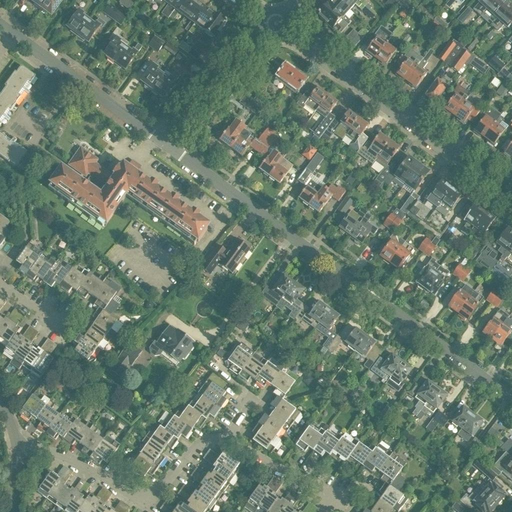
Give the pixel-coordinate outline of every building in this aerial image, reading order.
[(31,0),(30,1),(35,4),(33,6),(40,10),(47,0),(31,0)] [(62,0),(47,0),(40,10),(46,15),(47,13),(51,16),(63,0),(62,0)] [(169,5),(161,15),(168,19),(169,18),(175,10),(182,0),(167,0),(165,2),(169,5)] [(182,0),(175,10),(179,13),(185,17),(197,1),(196,0),(182,0)] [(331,0),(329,3),(326,6),(342,20),(346,24),(348,26),(351,22),(345,17),(350,11),(337,0),(331,0)] [(365,8),(355,0),(337,0),(350,11),(355,5),(362,11),(367,17),(370,13),(365,8)] [(370,13),(371,13),(369,11),(372,8),(368,5),(362,0),(355,0),(365,8),(370,13)] [(392,0),(389,0),(385,5),(391,11),(397,4),(394,2),(392,0)] [(410,15),(415,9),(404,0),(401,0),(398,4),(410,15)] [(451,0),(446,6),(449,9),(456,0),(457,0),(462,4),(465,0),(451,0)] [(482,0),(479,3),(473,10),(477,13),(480,16),(490,5),(491,6),(495,2),(494,0),(493,0),(482,0)] [(490,5),(480,16),(483,19),(487,22),(494,15),(499,9),(505,3),(502,0),(493,0),(494,0),(495,2),(491,6),(490,5)] [(191,21),(185,30),(189,33),(195,24),(206,10),(202,7),(203,6),(203,5),(197,1),(185,17),(191,21)] [(494,15),(487,22),(491,26),(495,29),(505,18),(504,17),(508,13),(509,14),(511,10),(511,8),(509,6),(505,3),(499,9),(494,15)] [(121,11),(110,4),(103,13),(116,23),(124,12),(121,10),(121,11)] [(338,34),(339,32),(341,34),(348,26),(346,24),(342,20),(326,6),(318,15),(338,34)] [(424,17),(428,13),(420,6),(416,10),(424,17)] [(469,8),(457,20),(463,25),(472,15),(471,14),(473,12),(469,8)] [(195,24),(189,33),(194,36),(197,32),(202,36),(205,32),(217,15),(211,11),(210,12),(206,10),(195,24)] [(505,18),(495,29),(498,32),(504,25),(508,28),(511,23),(511,10),(509,14),(508,13),(504,17),(505,18)] [(77,37),(87,23),(90,20),(79,12),(67,28),(71,31),(70,33),(77,37)] [(124,12),(116,23),(120,26),(127,17),(125,16),(126,14),(124,12)] [(428,13),(424,17),(430,23),(434,18),(428,13)] [(202,36),(199,40),(205,45),(206,45),(206,46),(207,46),(207,45),(208,45),(209,45),(210,42),(212,43),(227,23),(217,15),(205,32),(202,36)] [(447,25),(438,17),(434,21),(444,29),(447,25)] [(87,23),(77,37),(83,42),(84,40),(88,43),(100,27),(102,29),(105,24),(99,20),(94,27),(87,23)] [(385,68),(396,53),(390,48),(395,41),(398,41),(406,30),(400,26),(392,35),(393,36),(377,59),(380,62),(379,63),(385,68)] [(377,59),(393,36),(392,35),(381,27),(374,37),(377,39),(366,54),(371,58),(373,56),(377,59)] [(444,32),(438,27),(433,33),(439,38),(444,32)] [(114,64),(125,50),(127,47),(129,44),(119,37),(122,32),(117,29),(108,41),(113,44),(104,55),(109,58),(108,60),(114,64)] [(353,31),(362,39),(368,33),(364,29),(358,35),(353,31)] [(355,46),(362,39),(353,31),(346,39),(351,43),(355,46)] [(407,35),(400,46),(406,50),(413,39),(407,35)] [(154,40),(149,47),(153,50),(160,41),(157,39),(155,38),(154,40)] [(473,38),(465,48),(470,52),(478,43),(473,38)] [(160,41),(153,50),(158,53),(164,44),(162,43),(164,41),(161,40),(160,41)] [(183,50),(187,45),(182,42),(179,47),(183,50)] [(450,42),(438,59),(444,63),(456,46),(450,42)] [(456,46),(444,63),(458,73),(464,65),(467,68),(471,62),(474,58),(475,56),(470,52),(459,44),(458,44),(456,46)] [(125,50),(114,64),(120,69),(121,68),(125,71),(142,48),(138,45),(133,52),(127,47),(125,50)] [(193,49),(189,54),(198,60),(202,55),(200,55),(202,52),(198,49),(196,51),(193,49)] [(423,59),(410,49),(404,57),(402,56),(396,64),(402,68),(396,76),(402,80),(403,78),(407,81),(424,59),(423,59)] [(416,90),(427,75),(421,70),(426,63),(434,52),(430,50),(423,59),(424,59),(407,81),(411,84),(410,86),(416,90)] [(189,70),(193,65),(186,60),(187,59),(180,53),(176,60),(189,70)] [(495,57),(488,65),(499,74),(503,69),(505,66),(495,57)] [(474,58),(471,62),(478,68),(482,63),(474,58)] [(162,77),(166,72),(155,64),(141,82),(146,85),(145,87),(151,91),(162,77)] [(285,87),(295,73),(286,66),(276,80),(285,87)] [(10,80),(23,90),(28,83),(30,85),(36,78),(21,67),(17,74),(15,73),(10,80)] [(499,74),(497,75),(499,78),(500,77),(505,81),(510,75),(505,71),(503,69),(499,74)] [(162,77),(151,91),(157,96),(158,95),(162,98),(174,82),(175,83),(180,76),(175,72),(172,77),(166,72),(162,77)] [(296,94),(306,81),(295,73),(285,87),(291,91),(296,94)] [(18,96),(23,90),(10,80),(5,87),(6,88),(1,95),(16,105),(21,98),(18,96)] [(447,84),(441,80),(439,84),(437,82),(426,97),(435,104),(446,89),(445,88),(447,84)] [(511,88),(504,83),(496,94),(503,99),(511,88)] [(452,113),(455,116),(470,96),(471,95),(458,85),(451,94),(455,97),(444,111),(450,115),(452,113)] [(297,105),(303,110),(303,109),(305,107),(314,114),(316,112),(327,96),(317,89),(311,97),(308,95),(306,93),(297,105)] [(0,114),(3,117),(8,111),(11,112),(16,105),(1,95),(0,96),(0,114)] [(325,119),(313,135),(314,136),(319,140),(321,137),(322,136),(328,129),(333,121),(334,121),(334,120),(335,118),(330,114),(337,104),(327,96),(316,112),(325,119)] [(470,96),(455,116),(459,118),(457,120),(464,125),(467,120),(472,124),(485,106),(474,98),(470,96)] [(247,109),(255,115),(260,108),(256,105),(252,102),(244,97),(239,104),(247,109)] [(256,105),(260,108),(261,108),(266,112),(270,107),(256,97),(252,102),(256,105)] [(485,118),(474,133),(480,137),(482,136),(485,138),(500,117),(501,115),(490,107),(487,111),(483,116),(485,118)] [(338,125),(331,134),(333,136),(342,142),(346,138),(359,120),(349,112),(340,123),(338,125)] [(500,117),(485,138),(488,141),(487,142),(491,145),(494,147),(505,132),(504,131),(498,127),(502,122),(504,120),(508,114),(504,112),(501,115),(500,117)] [(359,120),(346,138),(351,142),(349,145),(349,148),(350,149),(352,151),(357,154),(362,148),(366,142),(368,139),(363,135),(369,127),(359,120)] [(230,149),(246,129),(236,121),(229,130),(228,130),(219,141),(230,149)] [(328,129),(322,136),(329,141),(333,136),(331,134),(338,125),(333,121),(328,129)] [(258,153),(271,135),(274,132),(268,128),(258,141),(255,139),(252,143),(249,140),(251,136),(245,131),(246,129),(230,149),(242,158),(249,147),(258,153)] [(53,136),(57,139),(62,133),(58,129),(53,136)] [(0,157),(2,159),(11,146),(5,141),(7,138),(0,133),(0,157)] [(54,145),(58,139),(52,135),(48,141),(54,145)] [(271,135),(258,153),(267,160),(259,170),(269,178),(283,159),(270,150),(271,148),(277,139),(271,135)] [(362,148),(357,154),(373,165),(375,162),(377,160),(378,158),(379,156),(382,153),(390,142),(380,135),(372,145),(368,142),(363,149),(362,148)] [(319,140),(314,136),(308,144),(313,148),(319,140)] [(377,160),(375,162),(384,169),(386,166),(387,166),(389,163),(390,163),(399,149),(390,142),(382,153),(379,156),(378,158),(377,160)] [(302,155),(309,161),(317,151),(309,145),(302,155)] [(11,146),(2,159),(9,164),(10,163),(17,167),(27,153),(19,148),(18,150),(11,146)] [(51,186),(48,189),(55,194),(56,192),(69,201),(67,203),(83,214),(84,212),(96,221),(95,222),(103,228),(105,224),(106,225),(126,198),(133,203),(135,201),(140,205),(139,206),(147,213),(148,211),(161,219),(159,221),(175,232),(176,231),(189,239),(187,241),(194,246),(197,242),(198,243),(210,227),(199,219),(200,217),(194,213),(193,215),(178,204),(179,202),(173,198),(172,200),(157,189),(158,188),(152,183),(151,185),(136,174),(139,170),(131,164),(128,169),(124,165),(120,170),(119,169),(114,176),(116,177),(115,178),(95,164),(98,161),(81,149),(69,166),(86,178),(88,174),(108,188),(102,197),(62,169),(50,185),(51,186)] [(306,170),(297,181),(303,186),(311,174),(312,174),(324,159),(317,154),(306,170)] [(280,185),(290,170),(293,167),(283,159),(269,178),(280,185)] [(405,184),(420,164),(415,161),(414,163),(409,159),(404,166),(399,172),(399,173),(396,177),(390,174),(387,177),(383,183),(389,187),(392,182),(401,189),(403,186),(404,186),(405,184)] [(420,164),(405,184),(415,192),(419,187),(424,180),(423,180),(428,173),(424,170),(425,168),(421,165),(420,164)] [(384,169),(376,180),(382,185),(383,183),(390,173),(392,170),(387,166),(386,166),(384,169)] [(309,207),(317,195),(322,189),(311,180),(306,187),(307,188),(299,199),(309,207)] [(407,216),(422,228),(434,213),(451,189),(442,182),(432,196),(424,206),(423,205),(418,201),(414,206),(407,216)] [(322,189),(309,207),(319,214),(332,198),(338,203),(346,193),(339,188),(337,189),(332,185),(329,189),(325,185),(322,189)] [(434,213),(422,228),(428,232),(439,240),(450,225),(444,220),(449,214),(450,215),(461,200),(460,199),(462,196),(451,189),(434,213)] [(420,198),(413,194),(400,212),(401,212),(406,216),(407,216),(414,206),(418,201),(420,198)] [(345,207),(341,213),(344,215),(352,203),(350,202),(347,200),(346,199),(341,205),(345,207)] [(472,231),(485,213),(475,206),(464,220),(468,223),(466,227),(465,226),(461,232),(467,237),(471,231),(472,231)] [(352,212),(339,229),(340,230),(340,232),(343,235),(346,234),(350,237),(367,214),(362,210),(357,216),(352,212)] [(397,218),(389,229),(394,232),(401,223),(406,216),(401,212),(397,218)] [(485,213),(472,231),(478,235),(480,232),(484,235),(495,221),(485,213)] [(367,214),(350,237),(354,240),(354,243),(358,245),(360,245),(361,245),(370,234),(372,236),(373,237),(375,235),(378,231),(368,223),(372,218),(367,214)] [(397,218),(392,214),(384,225),(389,229),(397,218)] [(0,237),(5,241),(12,232),(7,229),(11,224),(0,216),(0,237)] [(447,230),(439,241),(440,241),(445,245),(453,234),(447,230)] [(482,255),(475,264),(489,275),(493,270),(499,261),(504,254),(508,248),(511,243),(511,233),(508,230),(506,232),(503,237),(497,232),(484,248),(481,253),(480,254),(482,255)] [(390,264),(405,243),(394,235),(388,242),(391,244),(381,257),(390,264)] [(420,249),(419,250),(424,253),(427,248),(431,244),(435,238),(431,235),(427,240),(420,248),(420,249)] [(427,248),(424,253),(428,256),(434,248),(435,247),(436,247),(440,241),(439,241),(435,238),(431,244),(427,248)] [(213,255),(202,269),(210,275),(218,264),(223,268),(232,274),(250,250),(248,249),(247,248),(249,247),(245,244),(244,246),(237,241),(231,248),(230,250),(228,254),(227,253),(219,247),(213,255)] [(399,270),(413,251),(414,250),(405,243),(400,249),(390,264),(399,270)] [(489,275),(504,286),(505,286),(507,283),(508,284),(511,278),(511,243),(508,248),(504,254),(499,261),(493,270),(489,275)] [(18,270),(26,277),(40,258),(42,256),(43,254),(35,248),(30,244),(16,263),(21,266),(18,270)] [(474,248),(466,258),(471,262),(471,263),(472,264),(480,252),(474,248)] [(39,279),(43,282),(56,264),(51,260),(50,262),(42,256),(40,258),(26,277),(36,283),(39,279)] [(56,284),(60,287),(73,269),(60,259),(56,264),(43,282),(53,289),(56,284)] [(422,291),(439,267),(435,264),(436,262),(432,259),(415,282),(419,285),(417,287),(422,291)] [(460,264),(452,275),(457,279),(466,268),(469,263),(465,259),(461,264),(460,264)] [(439,267),(422,291),(427,294),(428,292),(433,296),(449,273),(445,270),(445,271),(439,267)] [(466,268),(457,279),(463,283),(471,272),(466,268)] [(77,293),(90,274),(85,271),(82,275),(73,269),(60,287),(69,294),(73,290),(77,293)] [(199,281),(203,277),(197,271),(193,276),(199,281)] [(93,298),(107,279),(102,276),(98,281),(90,274),(77,293),(86,299),(89,295),(93,298)] [(276,295),(270,304),(276,308),(277,306),(294,284),(289,280),(289,279),(286,277),(285,277),(284,277),(273,292),(276,295)] [(104,312),(110,316),(113,312),(115,312),(120,306),(113,301),(122,289),(109,279),(108,280),(107,279),(93,298),(97,301),(94,305),(99,309),(99,308),(104,312)] [(277,306),(276,308),(280,311),(284,307),(290,312),(295,306),(298,301),(296,300),(303,291),(302,290),(302,289),(299,286),(298,287),(294,284),(277,306)] [(465,285),(449,307),(458,314),(474,292),(465,285)] [(265,287),(259,295),(270,304),(276,295),(273,292),(265,287)] [(459,315),(458,317),(464,322),(466,319),(467,321),(483,298),(474,292),(458,314),(459,315)] [(498,295),(494,292),(493,292),(486,301),(491,304),(498,295)] [(502,299),(498,296),(498,295),(491,304),(496,308),(502,299)] [(290,312),(288,315),(293,319),(294,317),(295,318),(304,306),(298,301),(295,306),(290,312)] [(304,306),(295,318),(300,321),(302,319),(315,329),(329,310),(328,309),(328,308),(325,305),(323,306),(319,303),(312,312),(304,306)] [(117,321),(110,316),(104,312),(99,308),(99,309),(93,318),(97,321),(94,325),(112,338),(116,334),(117,334),(123,326),(117,321)] [(3,317),(0,320),(0,339),(20,312),(15,309),(7,320),(3,317)] [(329,310),(315,329),(327,338),(328,339),(322,347),(328,351),(338,337),(329,331),(334,324),(339,318),(335,314),(335,312),(332,310),(330,311),(329,310)] [(497,313),(483,333),(487,337),(487,338),(489,340),(490,339),(491,340),(506,320),(509,316),(500,310),(498,313),(497,313)] [(20,312),(0,339),(0,343),(8,349),(18,334),(21,330),(16,326),(24,315),(20,312)] [(506,320),(491,340),(493,341),(493,342),(495,344),(496,343),(501,347),(511,331),(511,323),(507,320),(509,317),(509,316),(506,320)] [(112,338),(94,325),(91,329),(86,326),(80,335),(98,348),(98,349),(102,352),(108,343),(109,343),(112,338)] [(177,332),(171,326),(157,344),(155,342),(150,349),(151,354),(156,358),(160,357),(164,352),(179,363),(183,358),(185,359),(194,346),(193,345),(194,343),(178,331),(177,332)] [(8,349),(4,353),(13,359),(34,330),(30,327),(22,337),(18,334),(8,349)] [(355,329),(345,343),(355,351),(365,337),(364,336),(364,334),(361,332),(359,333),(355,329)] [(13,359),(10,364),(19,370),(22,366),(36,347),(31,344),(39,333),(34,330),(13,359)] [(92,357),(98,349),(98,348),(80,335),(73,344),(78,347),(74,352),(92,366),(96,360),(92,357)] [(338,337),(328,351),(331,353),(332,354),(342,341),(338,337)] [(365,337),(355,351),(365,358),(375,344),(371,341),(371,339),(368,337),(366,338),(365,337)] [(36,347),(22,366),(31,372),(52,343),(48,339),(40,350),(36,347)] [(52,343),(31,372),(41,379),(54,361),(49,357),(57,346),(52,343)] [(127,348),(127,347),(109,370),(120,378),(129,365),(132,367),(139,357),(139,356),(142,352),(131,343),(127,348)] [(238,377),(251,358),(250,358),(254,353),(241,344),(228,363),(233,366),(229,370),(238,377)] [(328,351),(322,358),(326,360),(331,353),(328,351)] [(256,381),(268,364),(254,353),(250,358),(251,358),(238,377),(248,384),(251,379),(255,382),(256,381)] [(380,359),(371,371),(377,375),(383,380),(383,381),(381,382),(385,385),(386,384),(402,363),(398,360),(398,359),(395,356),(393,357),(392,356),(388,361),(386,364),(380,359)] [(364,366),(369,370),(374,363),(369,359),(364,366)] [(256,381),(255,382),(264,389),(267,384),(271,387),(284,369),(271,360),(268,364),(256,381)] [(402,363),(386,384),(398,393),(404,385),(402,383),(412,370),(411,370),(410,368),(407,366),(406,366),(402,363)] [(289,373),(284,369),(271,387),(276,390),(272,395),(277,398),(282,401),(295,383),(298,378),(290,372),(289,373)] [(96,391),(102,385),(95,378),(88,384),(96,391)] [(204,386),(198,394),(202,397),(221,410),(227,401),(223,398),(226,394),(222,391),(208,380),(207,381),(204,386)] [(52,387),(59,391),(62,385),(55,382),(52,387)] [(416,409),(412,414),(416,417),(421,411),(421,412),(437,389),(433,386),(433,385),(430,383),(429,383),(428,382),(418,396),(417,395),(415,399),(419,402),(415,408),(416,409)] [(420,387),(419,386),(414,383),(406,393),(413,397),(420,387)] [(349,397),(356,401),(364,390),(358,385),(349,397)] [(437,389),(421,412),(425,414),(427,411),(433,415),(437,410),(447,396),(446,396),(446,394),(443,392),(441,392),(437,389)] [(36,392),(20,415),(30,422),(33,417),(37,420),(50,402),(36,392)] [(188,407),(207,421),(210,416),(213,419),(214,420),(221,410),(202,397),(198,394),(192,402),(189,407),(188,407)] [(272,415),(290,428),(300,414),(282,401),(277,398),(271,407),(275,411),(272,415)] [(50,402),(37,420),(41,424),(38,428),(47,434),(60,416),(52,410),(55,406),(50,402)] [(379,417),(385,421),(394,410),(388,405),(379,417)] [(178,412),(175,417),(193,430),(196,427),(200,430),(207,421),(188,407),(183,415),(178,412)] [(463,408),(452,423),(462,430),(473,415),(469,412),(469,411),(466,408),(464,409),(463,408)] [(445,416),(440,413),(438,411),(426,429),(431,433),(438,424),(439,425),(445,416)] [(60,416),(47,434),(56,441),(57,440),(59,437),(64,440),(77,421),(76,421),(71,417),(70,419),(62,413),(60,416)] [(164,422),(161,427),(179,440),(181,437),(186,440),(193,430),(175,417),(170,414),(164,422)] [(264,416),(258,424),(276,437),(282,430),(286,433),(290,428),(272,415),(269,419),(264,416)] [(462,430),(458,435),(467,442),(471,437),(482,422),(481,420),(478,418),(477,418),(473,415),(462,430)] [(450,419),(448,418),(445,416),(439,425),(443,428),(450,419)] [(77,421),(64,440),(73,446),(76,442),(80,445),(93,427),(88,423),(85,427),(77,421)] [(256,437),(252,441),(270,455),(280,441),(276,437),(258,424),(251,434),(256,437)] [(319,432),(310,426),(296,446),(305,453),(308,448),(313,452),(326,433),(327,430),(329,428),(325,425),(322,430),(321,430),(319,432)] [(93,427),(80,445),(85,448),(82,453),(90,459),(103,440),(96,435),(99,430),(93,427)] [(150,433),(146,438),(164,451),(167,447),(171,450),(179,440),(161,427),(155,436),(150,433)] [(492,428),(486,436),(489,439),(491,440),(494,443),(497,439),(501,434),(495,430),(495,431),(492,428)] [(329,457),(342,438),(337,435),(336,437),(327,430),(326,433),(313,452),(322,458),(325,454),(329,457)] [(342,438),(329,457),(338,464),(341,459),(346,462),(359,444),(358,443),(360,441),(356,438),(355,440),(354,440),(346,434),(345,435),(342,438)] [(103,440),(90,459),(100,465),(103,461),(107,465),(108,465),(109,463),(114,456),(121,446),(106,436),(103,440)] [(485,436),(482,441),(487,445),(491,440),(489,439),(486,436),(485,436)] [(147,446),(141,454),(159,468),(166,459),(161,456),(164,451),(146,438),(142,443),(147,446)] [(475,448),(480,442),(475,438),(468,447),(473,451),(475,448)] [(497,439),(494,443),(501,449),(505,453),(509,456),(511,459),(511,442),(509,440),(504,445),(497,439)] [(376,449),(371,445),(368,450),(359,444),(346,462),(355,469),(358,464),(363,468),(376,449)] [(380,473),(393,454),(379,445),(376,449),(363,468),(372,474),(375,470),(380,473)] [(221,458),(210,451),(210,450),(206,455),(236,477),(243,467),(224,453),(221,458)] [(505,453),(493,467),(500,474),(501,473),(507,478),(511,482),(511,459),(509,456),(505,453)] [(131,459),(126,465),(135,472),(145,479),(148,473),(153,477),(159,468),(141,454),(135,462),(131,459)] [(393,454),(380,473),(384,476),(380,480),(385,484),(385,483),(390,487),(399,493),(405,484),(404,479),(399,475),(406,464),(398,458),(393,454)] [(206,455),(203,460),(214,468),(211,472),(227,483),(230,485),(231,482),(236,477),(206,455)] [(37,484),(33,489),(38,493),(47,499),(68,470),(64,467),(56,478),(51,474),(42,487),(37,484)] [(197,468),(194,473),(220,492),(227,483),(211,472),(208,476),(197,468)] [(487,469),(483,474),(484,475),(489,480),(492,482),(494,479),(495,478),(496,476),(487,469)] [(68,470),(47,499),(55,506),(69,487),(65,485),(73,474),(68,470)] [(194,473),(191,477),(201,485),(198,489),(217,503),(223,494),(220,492),(194,473)] [(261,485),(244,508),(249,511),(255,511),(256,510),(258,508),(278,481),(273,478),(265,488),(261,485)] [(477,488),(476,489),(482,494),(491,502),(496,506),(500,502),(501,502),(504,499),(503,497),(505,496),(499,492),(503,487),(497,482),(498,482),(494,479),(492,482),(489,480),(484,485),(483,484),(478,490),(477,488)] [(69,487),(55,506),(63,511),(64,511),(86,483),(82,480),(74,491),(69,487)] [(256,510),(255,511),(268,511),(279,498),(274,495),(282,484),(278,481),(258,508),(256,510)] [(86,483),(64,511),(79,511),(87,501),(83,497),(91,487),(86,483)] [(380,500),(396,511),(398,511),(402,508),(408,499),(399,493),(390,487),(385,483),(385,484),(379,493),(383,496),(380,500)] [(184,486),(181,490),(207,510),(209,511),(210,511),(217,503),(198,489),(195,494),(184,486)] [(92,511),(107,492),(103,489),(102,490),(95,499),(90,496),(90,497),(87,501),(79,511),(92,511)] [(466,495),(460,502),(467,508),(473,502),(483,511),(490,511),(491,511),(493,511),(495,509),(495,507),(496,506),(491,502),(482,494),(476,489),(469,497),(466,495)] [(181,490),(178,495),(189,503),(185,507),(191,511),(205,511),(207,510),(181,490)] [(279,498),(268,511),(282,511),(296,494),(291,490),(283,501),(279,498)] [(107,492),(92,511),(106,511),(109,509),(104,506),(112,495),(107,492)] [(282,511),(295,511),(296,511),(292,508),(300,497),(296,494),(282,511)] [(396,511),(380,500),(377,504),(372,501),(366,510),(367,511),(396,511)] [(167,501),(163,505),(173,511),(191,511),(185,507),(181,504),(178,509),(167,501)] [(112,511),(109,509),(106,511),(120,511),(125,505),(121,502),(113,511),(112,511)] [(295,511),(309,511),(313,507),(309,503),(302,511),(297,511),(296,511),(295,511)] [(452,508),(456,511),(462,511),(464,510),(456,503),(452,508)]
